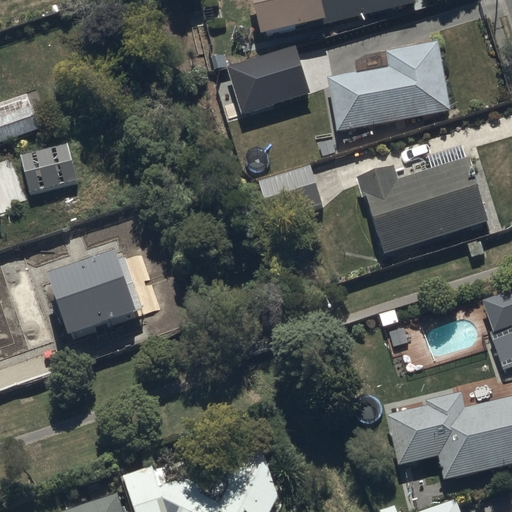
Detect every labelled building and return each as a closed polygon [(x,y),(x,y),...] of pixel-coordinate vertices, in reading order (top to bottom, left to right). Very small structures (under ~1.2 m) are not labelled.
[(249,0),(259,39),(410,5),(408,0),(249,0)] [(367,60),(357,66),(358,77),(330,81),(338,137),(453,118),(441,48),(367,60)] [(256,63),(268,106),(310,94),(298,51),(256,63)] [(30,97),(0,107),(0,147),(42,133),(30,97)] [(214,125),(225,165),(257,156),(245,116),(214,125)] [(420,261),(417,250),(491,227),(479,187),(481,187),(477,176),(476,176),(471,162),(469,163),(465,150),(430,161),(434,175),(400,185),(396,171),(359,183),(365,203),(369,201),(386,259),(397,256),(400,267),(420,261)] [(324,210),(311,169),(260,185),(272,226),(324,210)] [(70,230),(57,193),(12,209),(25,246),(70,230)] [(0,336),(7,357),(45,344),(21,270),(0,276),(0,336)] [(79,335),(68,339),(76,364),(116,350),(108,326),(98,329),(97,325),(142,310),(136,293),(72,315),(79,335)] [(396,312),(352,326),(357,341),(401,327),(396,312)] [(511,378),(505,380),(507,388),(465,399),(465,397),(427,406),(428,409),(389,419),(402,470),(440,461),(446,485),(511,468),(511,378)] [(124,482),(134,511),(275,511),(280,501),(266,458),(243,447),(221,492),(195,479),(192,485),(188,483),(179,489),(163,490),(155,471),(124,482)] [(124,511),(120,499),(81,511),(124,511)] [(460,511),(458,503),(431,511),(460,511)]
